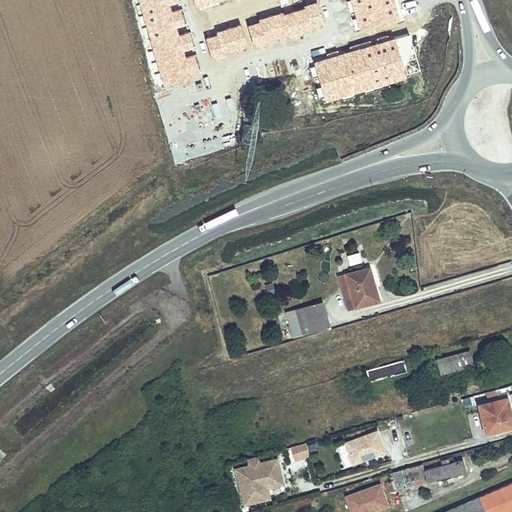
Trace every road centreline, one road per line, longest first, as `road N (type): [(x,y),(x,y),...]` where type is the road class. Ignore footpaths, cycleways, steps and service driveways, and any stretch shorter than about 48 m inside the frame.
road 1 (secondary): [(0,374),(110,289),(210,229),(361,167)]
road 2 (unknown): [(181,56),(381,0)]
